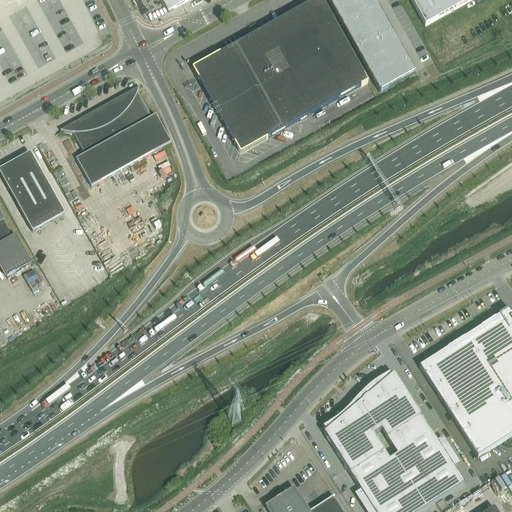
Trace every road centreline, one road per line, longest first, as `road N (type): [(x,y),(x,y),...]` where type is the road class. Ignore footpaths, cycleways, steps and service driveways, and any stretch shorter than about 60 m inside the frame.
road 1 (trunk): [(511,95),(286,234),(37,418)]
road 2 (trunk): [(96,406),(357,216),(511,125)]
road 3 (trunk): [(511,90),(432,111),(226,209)]
road 4 (trunk): [(96,406),(322,291),(344,311)]
road 5 (trunk): [(344,311),(331,285),(511,131)]
road 6 (secondary): [(367,342),(190,511)]
road 7 (trunk): [(188,229),(119,325),(37,418)]
road 8 (tertiary): [(511,261),(367,342)]
road 9 (secondary): [(207,194),(143,59)]
road 10 (secondary): [(143,59),(193,198)]
road 11 (secondary): [(0,131),(107,70)]
